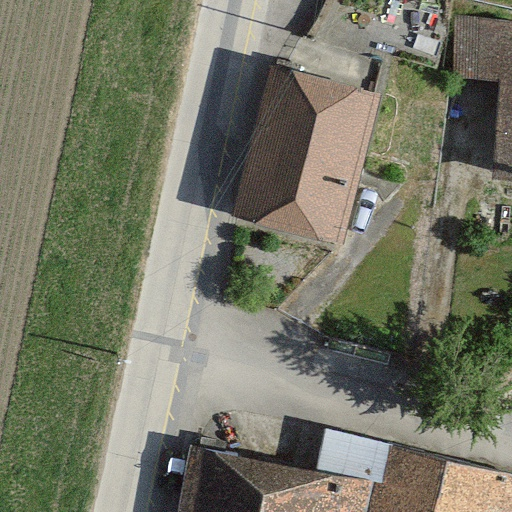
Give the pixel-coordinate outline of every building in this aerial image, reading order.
[(511,24),(465,23),(463,74),(508,75),(505,178),(511,178),(511,24)] [(299,54),(280,132),(385,157),(404,80),(299,54)] [(280,132),(261,209),(366,235),(385,157),(280,132)] [(415,511),(511,511),(511,457),(434,439),(415,511)] [(380,511),(387,471),(201,442),(190,511),(380,511)]
